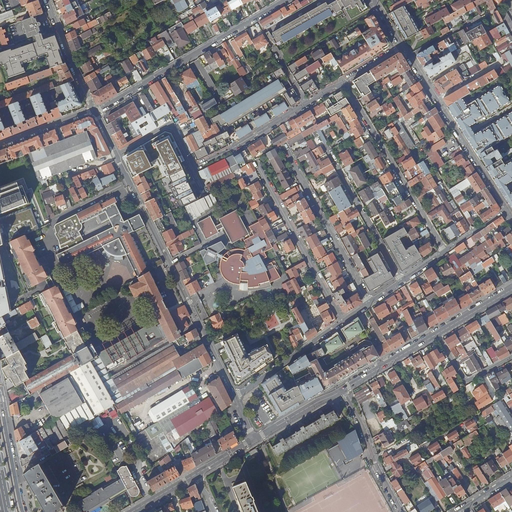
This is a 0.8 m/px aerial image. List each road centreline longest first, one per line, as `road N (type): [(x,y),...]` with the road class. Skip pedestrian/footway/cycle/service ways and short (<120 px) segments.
road 1 (residential): [(130,183),(234,398)]
road 2 (residential): [(289,0),(93,110)]
road 3 (residential): [(444,251),(343,83)]
road 4 (residential): [(506,211),(404,46)]
road 5 (residential): [(341,321),(262,173)]
road 6 (residential): [(367,303),(294,155)]
road 7 (residential): [(334,159),(401,280)]
road 8 (residential): [(399,511),(342,390)]
road 9 (residential): [(234,398),(341,321)]
road 10 (residential): [(200,187),(172,131),(116,155)]
